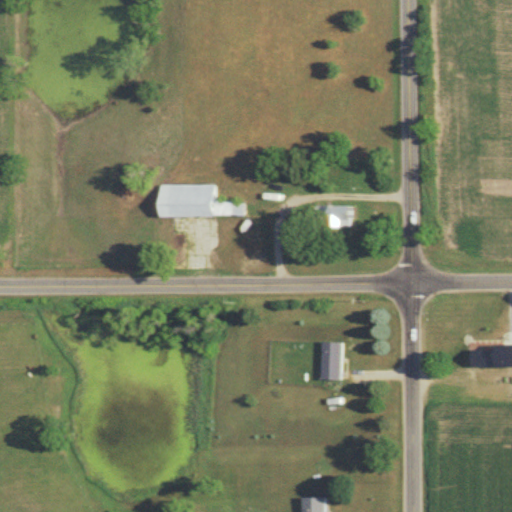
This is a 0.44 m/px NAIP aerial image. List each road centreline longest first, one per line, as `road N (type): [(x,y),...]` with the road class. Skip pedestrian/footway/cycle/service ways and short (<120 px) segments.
road 1 (tertiary): [(0,284),(511,281)]
road 2 (tertiary): [(411,511),(409,0)]
